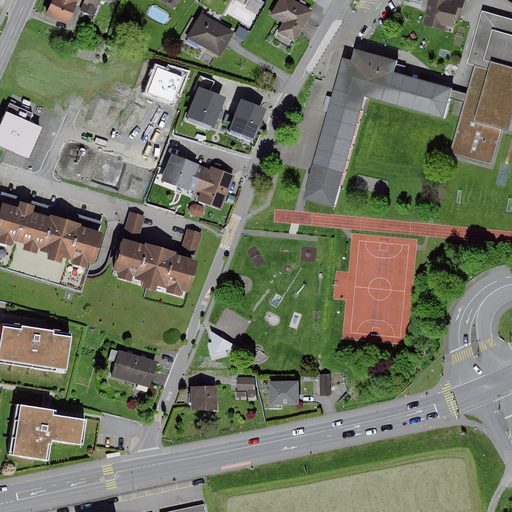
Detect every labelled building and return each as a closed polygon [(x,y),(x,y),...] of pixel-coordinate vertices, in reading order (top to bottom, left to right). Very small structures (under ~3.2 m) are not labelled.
[(48,0),(44,10),(68,20),(76,0),(48,0)] [(101,0),(85,0),(82,9),(95,15),(101,0)] [(296,39),(312,9),(295,0),(276,0),(270,13),(284,20),(279,30),(296,39)] [(463,20),(466,0),(430,0),(426,23),(448,27),(448,25),(456,26),(457,19),(463,20)] [(451,96),(468,101),(454,152),(496,163),(505,127),(511,128),(511,16),(485,10),(472,61),(477,63),(470,91),(396,71),(399,59),(357,47),(354,59),(344,56),(306,197),(336,205),(366,94),(446,115),(451,96)] [(234,28),(203,11),(188,36),(219,54),(234,28)] [(250,31),(240,26),(237,32),(247,37),(250,31)] [(215,79),(201,74),(186,115),(211,124),(221,95),(211,91),(215,79)] [(263,107),(238,98),(227,128),(252,138),(263,107)] [(7,102),(4,111),(28,121),(32,112),(7,102)] [(28,121),(4,111),(0,119),(0,145),(26,157),(39,126),(28,121)] [(188,187),(195,189),(204,166),(170,153),(160,179),(187,190),(188,187)] [(210,169),(204,166),(195,189),(202,192),(198,200),(222,209),(235,174),(212,165),(210,169)] [(53,252),(51,256),(65,261),(67,256),(78,259),(76,263),(91,268),(92,263),(99,266),(109,233),(85,225),(86,224),(54,214),(54,216),(37,211),(38,205),(24,201),(22,207),(6,201),(0,220),(0,235),(2,237),(1,241),(15,245),(16,241),(28,244),(27,249),(41,254),(42,249),(53,252)] [(203,204),(196,202),(191,205),(189,209),(193,214),(200,216),(205,213),(206,210),(203,204)] [(122,272),(121,276),(135,281),(137,276),(148,280),(146,286),(160,290),(162,284),(172,286),(170,292),(184,296),(186,291),(194,293),(204,261),(197,259),(205,232),(191,228),(183,255),(180,254),(181,251),(149,242),(148,244),(141,242),(149,216),(134,211),(116,270),(122,272)] [(77,333),(6,323),(0,365),(72,374),(77,333)] [(241,346),(215,331),(219,354),(241,346)] [(162,360),(122,350),(115,378),(155,388),(162,360)] [(333,375),(321,376),(323,396),(335,395),(333,375)] [(257,376),(242,376),(241,389),(257,389),(257,376)] [(300,380),(271,381),(272,404),(301,403),(300,380)] [(219,385),(191,385),(191,410),(219,410),(219,385)] [(250,400),(250,390),(238,390),(239,400),(250,400)] [(62,408),(18,402),(11,457),(55,463),(58,442),(88,446),(91,420),(61,416),(62,408)]
